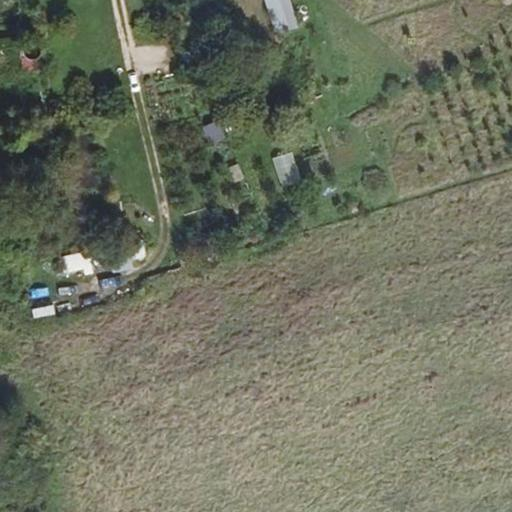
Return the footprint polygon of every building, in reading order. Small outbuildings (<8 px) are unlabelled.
[(2,0),(3,34),(13,34),(15,34),(13,0),(2,0)] [(266,0),(276,31),(300,24),(292,0),(266,0)] [(93,32),(69,38),(74,57),(98,51),(93,32)] [(3,34),(3,51),(4,56),(15,55),(13,34),(3,34)] [(74,57),(69,38),(57,42),(61,60),(74,57)] [(4,56),(4,71),(18,70),(23,69),(23,55),(15,55),(4,56)] [(4,71),(4,80),(19,78),(18,70),(4,71)] [(36,97),(26,99),(31,115),(32,121),(42,119),(36,97)]
